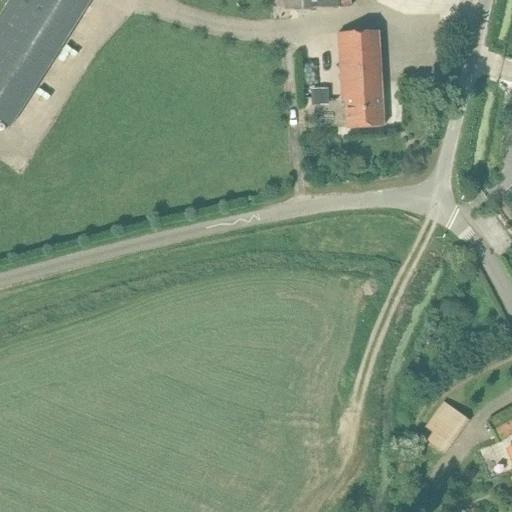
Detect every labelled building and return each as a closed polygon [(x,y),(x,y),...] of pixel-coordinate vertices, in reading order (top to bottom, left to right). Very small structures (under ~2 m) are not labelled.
[(10,0),(0,16),(0,120),(10,127),(90,0),(10,0)] [(285,0),(287,11),(339,8),(350,8),(350,0),(285,0)] [(337,34),(341,102),(345,102),(346,129),(384,127),(378,32),(337,34)] [(328,89),(311,89),(311,106),(329,106),(328,89)] [(424,428),(432,434),(426,442),(444,454),(469,421),(442,402),(424,428)] [(511,410),(487,425),(497,442),(511,433),(511,410)]
